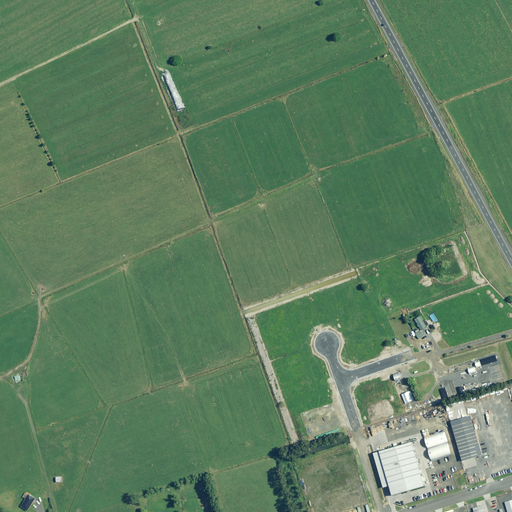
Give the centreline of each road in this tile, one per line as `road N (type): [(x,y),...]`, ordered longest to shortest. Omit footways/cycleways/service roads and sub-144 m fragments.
road 1 (trunk): [(511,262),(371,0)]
road 2 (unknown): [(326,343),(383,511)]
